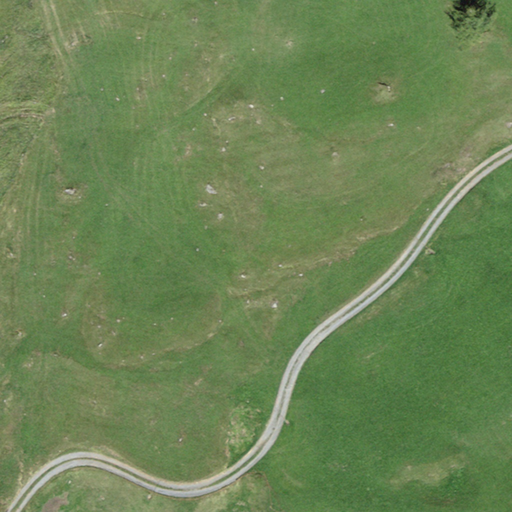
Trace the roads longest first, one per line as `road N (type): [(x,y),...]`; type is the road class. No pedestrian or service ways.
road 1 (track): [(194,496),(248,467),(269,439),(297,359),(404,265),(448,204),(511,155)]
road 2 (track): [(13,511),(56,468),(76,464),(156,493),(194,496)]
